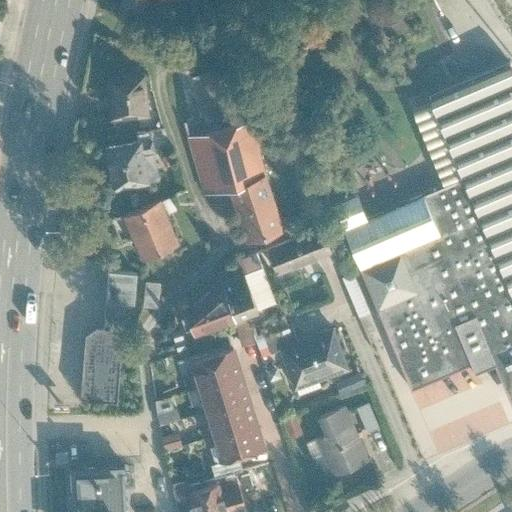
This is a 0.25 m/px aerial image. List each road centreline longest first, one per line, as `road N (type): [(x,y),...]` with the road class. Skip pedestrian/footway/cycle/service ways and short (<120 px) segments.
road 1 (primary): [(7,511),(11,317),(26,171)]
road 2 (residential): [(175,511),(148,343),(161,318),(223,255),(215,210)]
road 3 (primary): [(26,171),(57,0)]
